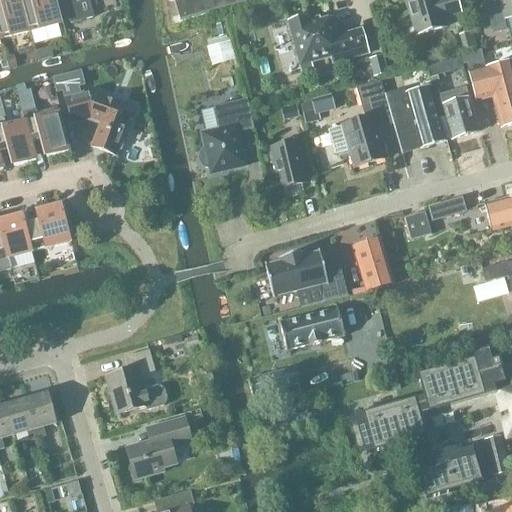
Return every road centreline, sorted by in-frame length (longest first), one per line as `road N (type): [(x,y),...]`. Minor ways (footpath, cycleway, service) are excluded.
road 1 (residential): [(239,248),(511,174)]
road 2 (residential): [(106,511),(60,354),(0,371)]
road 3 (residential): [(52,177),(82,170),(98,179),(116,212),(104,226),(85,213)]
